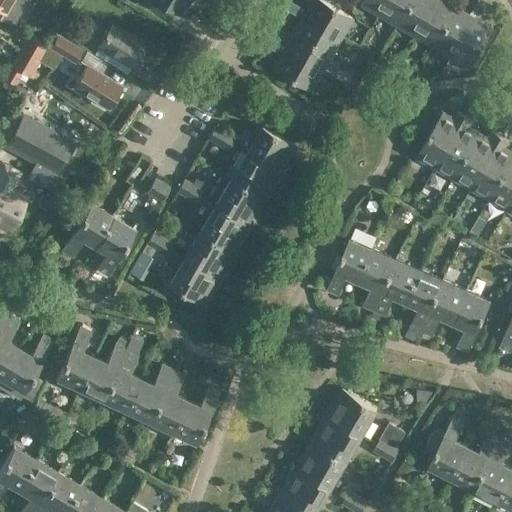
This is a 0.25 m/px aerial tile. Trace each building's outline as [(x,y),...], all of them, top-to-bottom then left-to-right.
[(0,0),(0,17),(13,25),(26,3),(24,1),(25,0),(0,0)] [(188,0),(160,0),(180,12),(187,0),(188,1),(188,0)] [(289,11),(294,3),(289,0),(286,0),(283,7),(289,11)] [(310,0),(310,1),(302,14),(339,36),(350,18),(319,0),(310,0)] [(362,0),(362,1),(360,4),(378,15),(386,0),(362,0)] [(386,0),(378,15),(396,25),(410,0),(386,0)] [(414,36),(435,0),(410,0),(396,25),(414,36)] [(455,7),(442,0),(435,0),(414,36),(432,46),(455,7)] [(487,3),(481,0),(477,0),(475,4),(483,9),(487,3)] [(294,3),(289,11),(296,15),(301,7),(294,3)] [(483,9),(475,4),(471,11),(480,16),(483,9)] [(432,46),(451,57),(473,18),(455,7),(432,46)] [(339,36),(302,14),(291,32),(319,49),(329,54),(339,36)] [(80,44),(89,30),(67,17),(60,31),(80,44)] [(469,67),(491,29),(473,18),(451,57),(469,67)] [(145,44),(111,23),(97,45),(131,66),(145,44)] [(0,37),(0,41),(17,51),(19,48),(37,58),(42,50),(5,28),(0,37)] [(283,45),(273,39),(268,47),(275,51),(278,46),(281,49),(280,50),(318,72),(329,54),(319,49),(291,32),(283,45)] [(74,62),(83,48),(57,33),(49,46),(74,62)] [(268,47),(273,39),(267,35),(262,43),(268,47)] [(37,58),(19,48),(17,51),(2,77),(15,84),(22,72),(35,79),(39,73),(34,70),(40,60),(37,58)] [(318,72),(280,50),(269,68),(307,91),(318,72)] [(85,64),(79,74),(73,70),(67,79),(74,83),(73,85),(107,106),(119,85),(85,64)] [(26,88),(21,85),(15,96),(20,99),(26,88)] [(469,108),(464,116),(465,116),(467,117),(471,120),(476,112),(469,108)] [(76,140),(23,112),(4,146),(57,175),(76,140)] [(453,119),(442,113),(417,156),(435,167),(465,116),(464,116),(458,112),(453,119)] [(467,117),(465,116),(435,167),(453,177),(478,134),(467,127),(471,120),(467,117)] [(216,143),(224,130),(215,124),(207,138),(216,143)] [(260,124),(244,152),(278,172),(294,145),(260,124)] [(234,136),(224,130),(216,143),(226,149),(234,136)] [(453,177),(471,188),(501,137),(493,132),(489,140),(478,134),(453,177)] [(471,188),(489,198),(511,158),(511,153),(503,149),(508,141),(501,137),(471,188)] [(244,152),(228,178),(263,198),(278,172),(244,152)] [(511,158),(489,198),(507,209),(511,199),(511,158)] [(0,226),(8,230),(25,196),(14,190),(12,193),(7,190),(16,171),(0,162),(0,226)] [(161,200),(169,185),(154,176),(146,191),(161,200)] [(193,183),(184,177),(176,190),(186,196),(193,183)] [(263,198),(228,178),(213,204),(247,225),(263,198)] [(203,188),(193,183),(186,196),(195,202),(203,188)] [(81,238),(92,245),(110,215),(88,202),(59,251),(69,257),(81,238)] [(213,204),(197,231),(232,251),(247,225),(213,204)] [(454,217),(442,211),(436,223),(448,228),(454,217)] [(103,276),(132,228),(110,215),(92,245),(104,252),(93,270),(103,276)] [(163,236),(153,230),(146,242),(150,245),(155,248),(163,236)] [(197,231),(182,257),(216,277),(232,251),(197,231)] [(172,241),(163,236),(155,248),(165,254),(172,241)] [(372,249),(348,239),(332,276),(326,289),(326,290),(338,295),(346,276),(358,281),(372,249)] [(141,250),(154,258),(155,258),(163,256),(165,254),(155,248),(150,245),(146,242),(141,250)] [(372,249),(358,281),(370,286),(361,305),(369,309),(373,310),(395,259),(372,249)] [(216,277),(182,257),(166,284),(200,305),(216,277)] [(419,269),(395,259),(373,310),(385,315),(393,296),(405,301),(419,269)] [(419,330),(420,330),(442,279),(419,269),(405,301),(416,306),(404,334),(415,339),(419,330)] [(320,286),(326,289),(332,276),(326,273),(320,286)] [(452,321),(465,289),(442,279),(420,330),(433,336),(441,317),(452,321)] [(489,300),(465,289),(452,321),(464,327),(456,346),(467,351),(489,300)] [(7,341),(17,323),(6,317),(0,327),(0,377),(18,347),(7,341)] [(511,318),(499,348),(510,353),(511,348),(511,318)] [(90,332),(78,326),(55,376),(78,388),(93,356),(81,351),(90,332)] [(30,354),(18,347),(0,377),(23,391),(51,342),(40,336),(30,354)] [(118,336),(116,342),(125,346),(128,341),(118,336)] [(78,388),(101,398),(125,348),(114,343),(105,362),(93,356),(78,388)] [(127,373),(136,354),(125,348),(101,398),(124,409),(139,378),(127,373)] [(151,384),(139,378),(124,409),(147,420),(171,370),(160,365),(151,384)] [(147,420),(170,431),(185,400),(173,394),(182,375),(171,370),(147,420)] [(326,414),(359,434),(375,407),(341,387),(326,414)] [(209,388),(200,407),(185,400),(170,431),(194,442),(218,392),(209,388)] [(459,406),(447,430),(443,428),(439,427),(435,428),(431,431),(428,435),(427,439),(427,443),(429,448),(432,451),(435,453),(429,464),(452,476),(468,445),(456,439),(470,412),(459,406)] [(61,419),(62,420),(67,410),(59,407),(55,416),(61,419)] [(319,426),(310,441),(319,446),(344,461),(359,434),(326,414),(319,426)] [(390,441),(397,445),(406,431),(389,421),(379,437),(380,438),(373,449),(382,455),(390,441)] [(468,445),(452,476),(475,488),(500,438),(490,433),(480,451),(468,445)] [(475,488),(497,499),(511,470),(511,467),(502,463),(511,444),(500,438),(475,488)] [(319,446),(310,441),(295,467),(319,481),(329,487),(344,461),(319,446)] [(390,441),(382,455),(391,461),(400,447),(397,445),(390,441)] [(17,489),(35,459),(12,446),(0,466),(0,491),(5,483),(17,489)] [(32,511),(57,472),(35,459),(17,489),(28,496),(18,511),(32,511)] [(295,467),(280,493),(311,511),(313,511),(320,502),(329,487),(319,481),(295,467)] [(511,470),(497,499),(511,506),(511,470)] [(57,472),(32,511),(47,511),(50,508),(56,511),(62,511),(78,485),(57,472)] [(92,511),(100,498),(78,485),(62,511),(92,511)] [(359,494),(349,489),(342,502),(351,508),(359,494)] [(311,511),(280,493),(268,511),(311,511)] [(361,511),(368,500),(359,494),(351,508),(357,511),(361,511)] [(121,511),(122,511),(100,498),(92,511),(121,511)]
